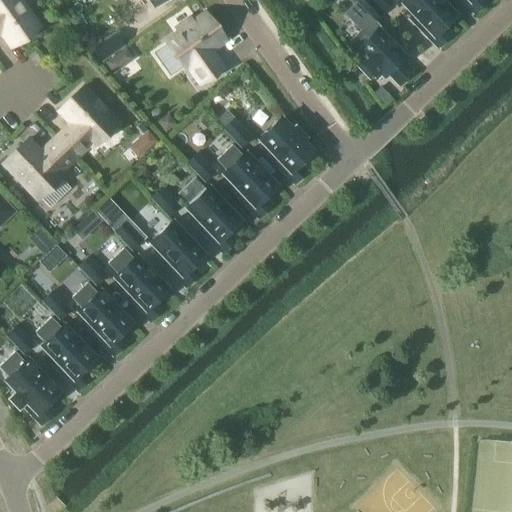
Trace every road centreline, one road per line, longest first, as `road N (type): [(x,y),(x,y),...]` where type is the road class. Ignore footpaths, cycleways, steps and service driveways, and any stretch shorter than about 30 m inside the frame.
road 1 (residential): [(352,161),(16,484)]
road 2 (residential): [(511,11),(352,161)]
road 3 (residential): [(352,161),(238,0)]
